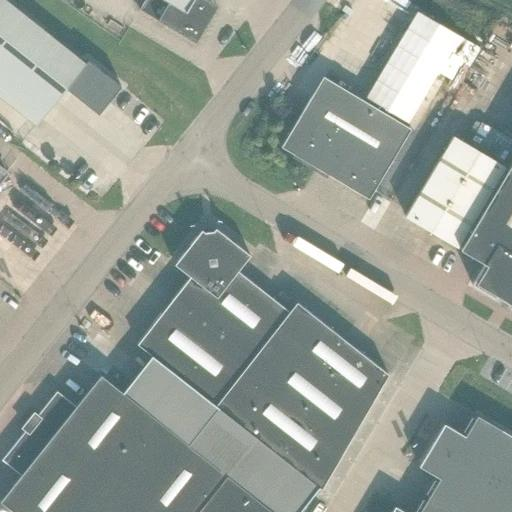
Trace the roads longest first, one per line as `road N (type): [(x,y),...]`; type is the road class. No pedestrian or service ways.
road 1 (unclassified): [(511,358),(191,155)]
road 2 (unclassified): [(0,392),(191,155)]
road 3 (unclassified): [(191,155),(314,0)]
